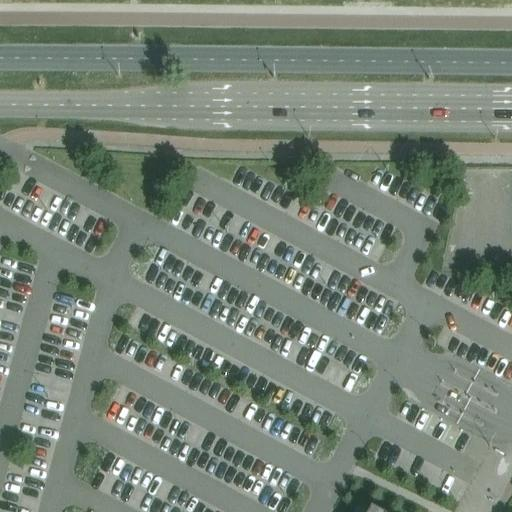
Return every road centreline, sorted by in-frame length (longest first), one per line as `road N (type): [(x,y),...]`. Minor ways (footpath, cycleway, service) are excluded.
road 1 (primary): [(511,63),(0,58)]
road 2 (primary): [(0,105),(511,109)]
